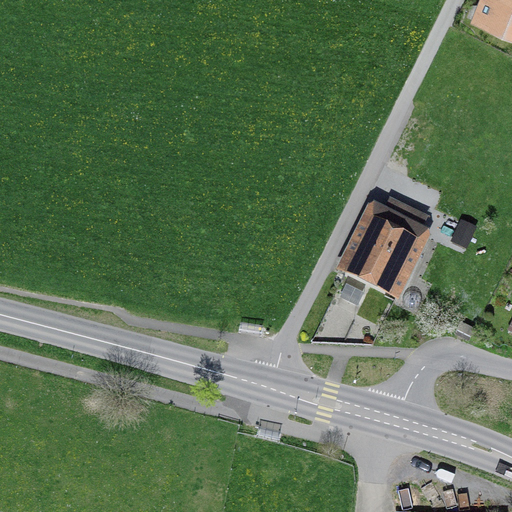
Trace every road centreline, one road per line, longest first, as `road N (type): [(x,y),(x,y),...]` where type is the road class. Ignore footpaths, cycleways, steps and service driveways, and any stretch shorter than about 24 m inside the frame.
road 1 (residential): [(276,386),(282,347),(453,0)]
road 2 (track): [(0,352),(258,417),(276,386)]
road 3 (primary): [(0,314),(276,386)]
road 4 (tertiary): [(403,420),(412,381),(434,357),(511,371)]
